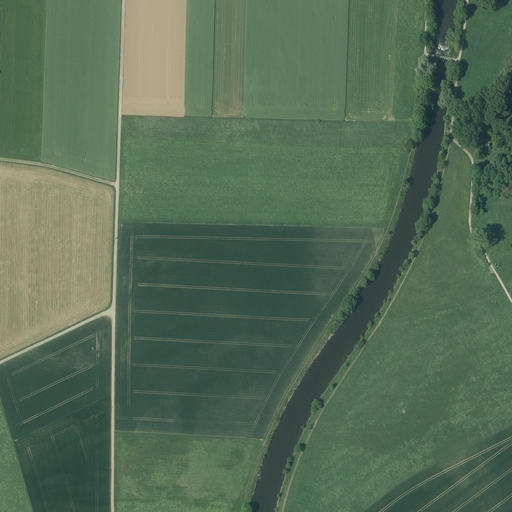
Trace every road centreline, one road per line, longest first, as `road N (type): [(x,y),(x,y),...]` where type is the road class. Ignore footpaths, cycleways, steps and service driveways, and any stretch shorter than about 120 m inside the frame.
road 1 (track): [(123,0),(112,511)]
road 2 (track): [(456,140),(475,161),(473,235),(511,300)]
road 3 (track): [(0,364),(113,313)]
road 4 (track): [(0,160),(117,186)]
